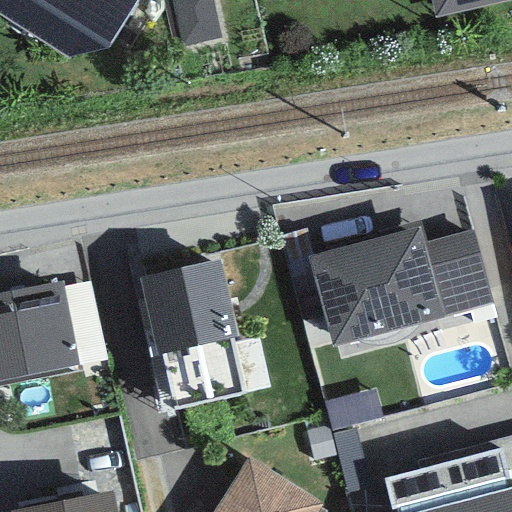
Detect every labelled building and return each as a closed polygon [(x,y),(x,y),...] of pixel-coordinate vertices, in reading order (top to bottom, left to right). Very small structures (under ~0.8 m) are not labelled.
[(137,0),(0,0),(0,16),(69,61),(109,47),(137,0)] [(211,0),(171,0),(182,48),(221,39),(211,0)] [(511,0),(428,0),(433,19),(511,1),(511,0)] [(308,257),(332,346),(441,317),(422,242),(418,228),(308,257)] [(472,229),(422,242),(441,317),(491,304),(472,229)] [(241,394),(229,339),(236,337),(218,259),(138,278),(157,356),(161,354),(173,409),(241,394)] [(60,281),(0,293),(0,381),(78,365),(60,281)] [(419,469),(382,479),(390,511),(511,511),(511,436),(417,460),(419,469)] [(316,511),(321,505),(247,457),(211,511),(316,511)] [(115,511),(111,493),(16,511),(115,511)]
